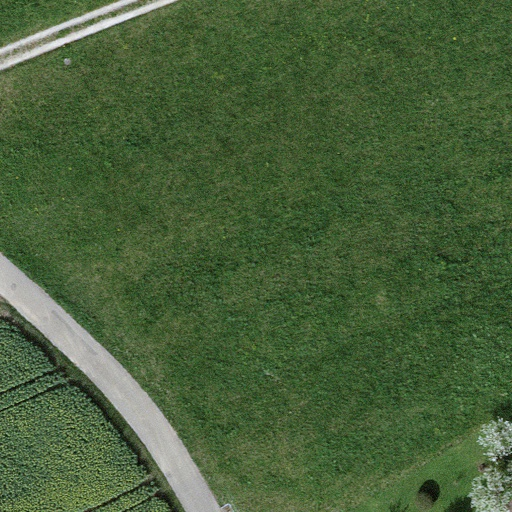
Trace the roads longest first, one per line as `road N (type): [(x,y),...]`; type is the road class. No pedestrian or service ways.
road 1 (unclassified): [(201,511),(108,369),(0,281)]
road 2 (track): [(155,0),(0,62)]
